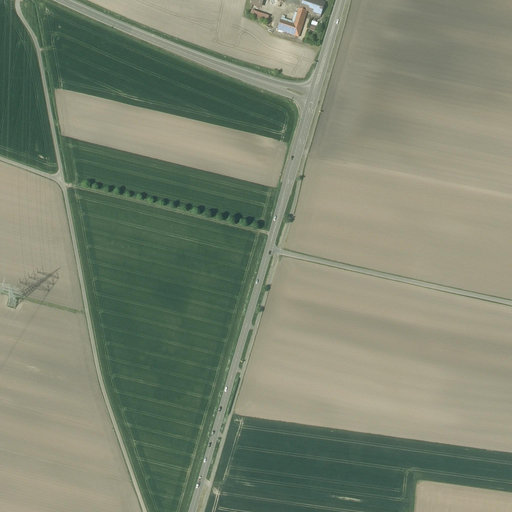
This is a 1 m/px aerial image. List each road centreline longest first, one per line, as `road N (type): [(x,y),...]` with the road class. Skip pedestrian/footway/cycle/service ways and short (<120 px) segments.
road 1 (unclassified): [(61,181),(99,375),(144,511)]
road 2 (secondary): [(268,248),(192,511)]
road 3 (secondary): [(312,97),(60,0)]
road 4 (unclassified): [(511,304),(268,248)]
road 5 (track): [(61,181),(272,234)]
road 6 (unclassified): [(61,181),(35,41),(17,0)]
road 7 (secondary): [(312,97),(268,248)]
